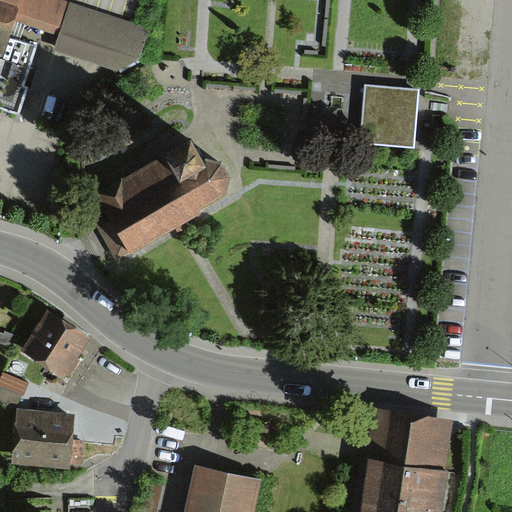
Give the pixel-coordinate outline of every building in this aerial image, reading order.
[(0,0),(0,112),(15,117),(38,50),(13,42),(20,21),(63,36),(59,48),(136,75),(149,38),(37,0),(26,0),(24,6),(6,0),(0,0)] [(416,88),(365,87),(365,147),(415,148),(416,88)] [(223,164),(203,159),(191,141),(100,195),(109,210),(106,212),(108,215),(128,253),(130,254),(175,228),(187,221),(201,213),(200,211),(227,194),(231,179),(223,164)] [(116,260),(128,253),(108,215),(95,222),(116,260)] [(187,221),(175,228),(179,234),(191,227),(187,221)] [(27,358),(67,381),(88,347),(48,323),(27,358)] [(72,416),(20,411),(14,465),(67,470),(72,416)] [(438,511),(452,430),(384,420),(369,511),(438,511)] [(188,487),(182,511),(251,511),(254,501),(188,487)]
